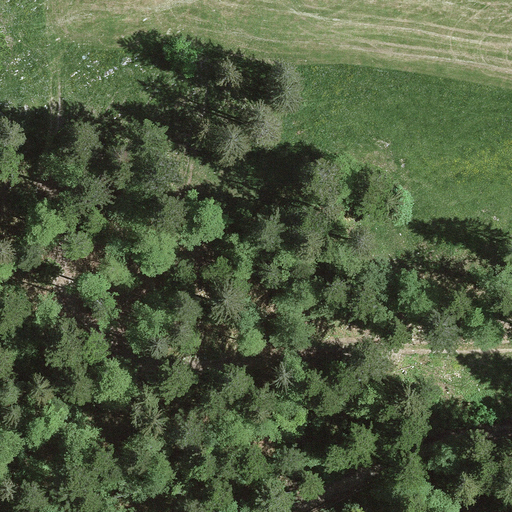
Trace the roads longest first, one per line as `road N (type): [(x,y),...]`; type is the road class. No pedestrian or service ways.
road 1 (track): [(58,0),(51,168),(57,243),(67,295),(92,337),(125,362),(211,368),(323,347),(511,344)]
road 2 (track): [(511,432),(440,446),(294,511)]
